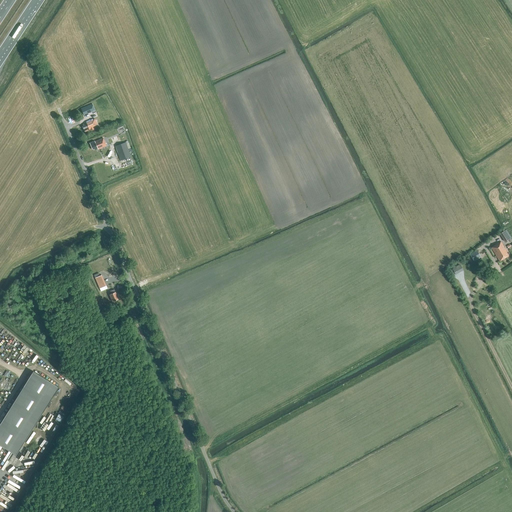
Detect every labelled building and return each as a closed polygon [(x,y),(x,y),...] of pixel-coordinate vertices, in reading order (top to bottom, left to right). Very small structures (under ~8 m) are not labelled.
[(109,109),(108,105),(110,104),(108,100),(104,102),(103,101),(100,102),(103,111),(109,109)] [(90,113),(95,110),(92,104),(87,106),(90,113)] [(89,130),(98,126),(94,118),(86,122),(86,123),(83,124),(83,125),(82,126),(85,132),(88,131),(87,128),(88,127),(89,130)] [(93,150),(98,148),(98,149),(101,147),(101,148),(105,146),(101,137),(94,140),(94,141),(89,143),(93,150)] [(115,146),(116,150),(118,154),(120,160),(131,157),(126,142),(115,146)] [(507,241),(511,238),(509,236),(506,230),(501,232),(505,238),(507,241)] [(505,251),(506,251),(500,242),(491,248),(499,261),(508,256),(505,251)] [(474,261),(481,258),(477,250),(470,254),(474,261)] [(98,283),(98,282),(97,283),(100,289),(111,285),(108,278),(104,280),(98,283)] [(114,292),(114,291),(109,293),(113,302),(118,299),(115,292),(114,292)] [(0,445),(16,455),(58,387),(33,372),(0,424),(0,445)]
